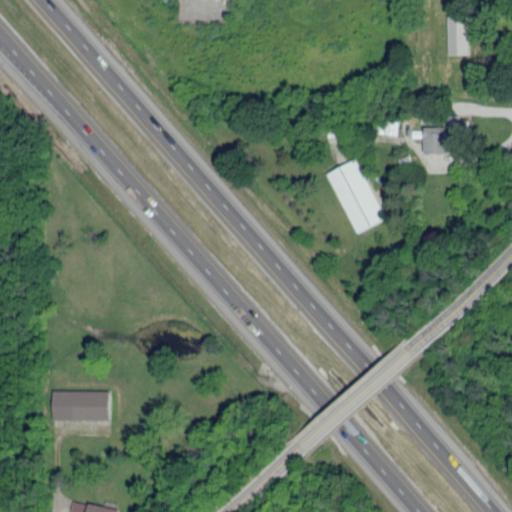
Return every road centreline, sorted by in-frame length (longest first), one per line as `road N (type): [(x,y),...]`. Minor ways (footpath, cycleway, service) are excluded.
road 1 (motorway): [(495,511),(47,0)]
road 2 (motorway): [(0,36),(422,511)]
road 3 (tertiary): [(305,443),(416,344)]
road 4 (tertiary): [(416,344),(511,257)]
